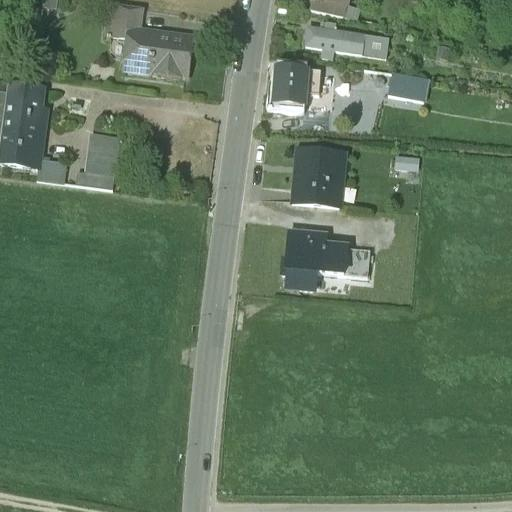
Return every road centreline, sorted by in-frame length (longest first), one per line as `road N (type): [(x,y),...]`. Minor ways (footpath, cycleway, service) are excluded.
road 1 (unclassified): [(195,511),(257,0)]
road 2 (track): [(324,511),(511,507)]
